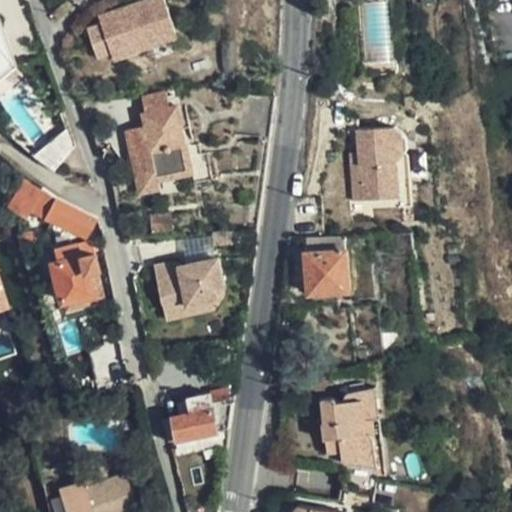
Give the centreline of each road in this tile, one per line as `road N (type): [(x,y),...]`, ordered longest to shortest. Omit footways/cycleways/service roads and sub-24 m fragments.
road 1 (residential): [(180,511),(97,159),(39,0)]
road 2 (tertiary): [(235,511),(293,92),(297,0)]
